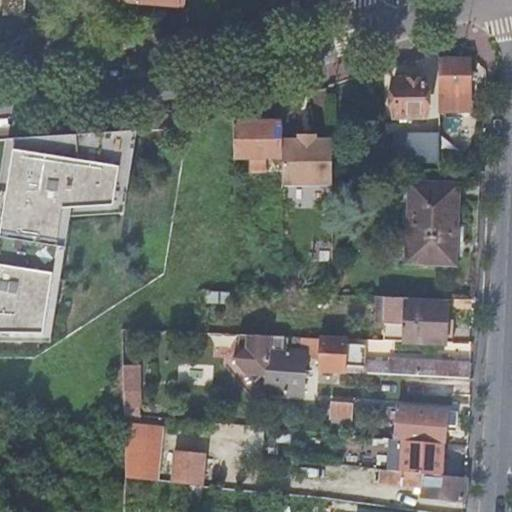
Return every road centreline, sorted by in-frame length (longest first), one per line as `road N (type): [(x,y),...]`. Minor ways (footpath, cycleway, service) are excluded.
road 1 (secondary): [(362,30),(241,65),(0,91)]
road 2 (residential): [(511,150),(499,423)]
road 3 (secondary): [(482,0),(362,30)]
